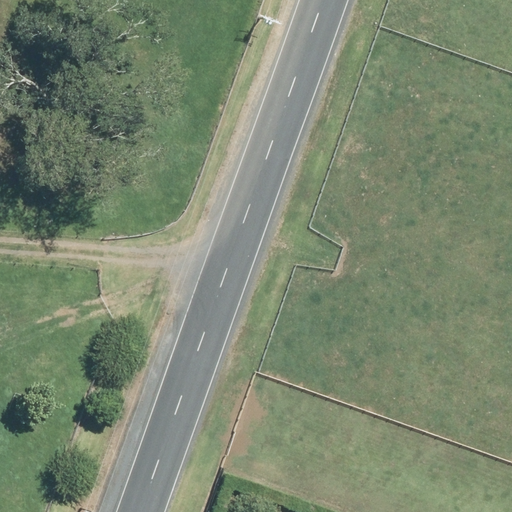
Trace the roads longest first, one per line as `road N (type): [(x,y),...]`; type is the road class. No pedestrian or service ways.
road 1 (unclassified): [(140,511),(322,0)]
road 2 (track): [(224,273),(0,258)]
